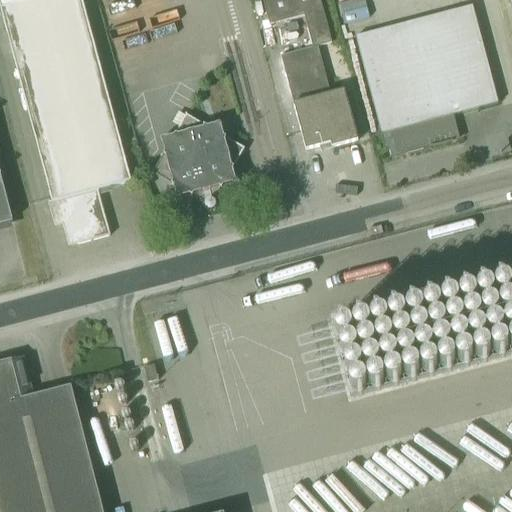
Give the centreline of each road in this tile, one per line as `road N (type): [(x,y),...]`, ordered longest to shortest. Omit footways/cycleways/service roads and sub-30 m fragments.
road 1 (unclassified): [(0,318),(511,180)]
road 2 (unknown): [(292,239),(222,0)]
